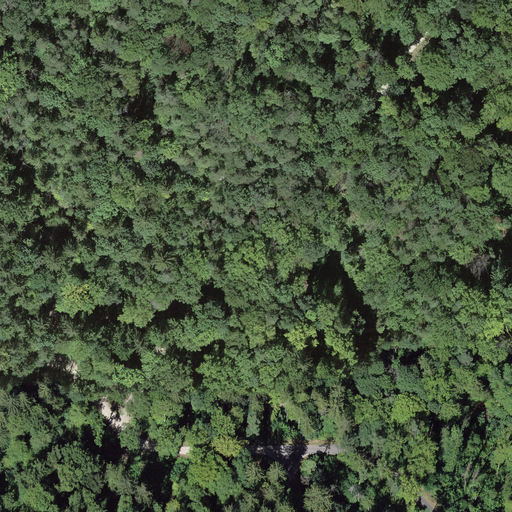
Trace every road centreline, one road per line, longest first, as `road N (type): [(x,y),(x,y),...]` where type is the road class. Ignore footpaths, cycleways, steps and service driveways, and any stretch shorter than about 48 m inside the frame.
road 1 (track): [(52,360),(59,354),(53,297),(124,172),(163,160),(208,176),(259,174),(369,106),(416,33),(475,0)]
road 2 (track): [(0,365),(69,366),(123,429),(156,449),(364,457),(399,476),(435,511)]
